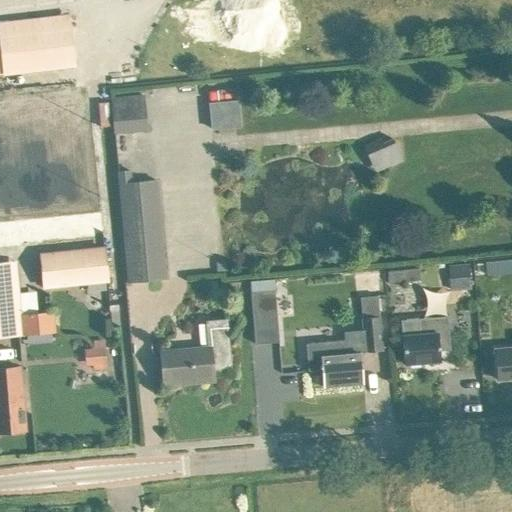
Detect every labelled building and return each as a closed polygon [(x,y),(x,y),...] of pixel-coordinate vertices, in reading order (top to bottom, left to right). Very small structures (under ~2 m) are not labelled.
[(4,29),(0,29),(0,74),(85,67),(80,13),(3,20),(4,29)] [(148,130),(144,95),(110,98),(114,134),(148,130)] [(215,103),(220,130),(249,125),(244,97),(215,103)] [(402,136),(372,146),(379,170),(409,160),(402,136)] [(130,170),(118,171),(119,184),(131,183),(130,170)] [(119,184),(126,262),(128,282),(165,278),(156,180),(131,183),(119,184)] [(44,286),(107,280),(104,248),(40,255),(44,286)] [(486,275),(505,273),(504,260),(485,262),(486,275)] [(10,262),(0,263),(0,336),(16,335),(14,315),(10,262)] [(467,262),(450,263),(452,290),(469,289),(467,262)] [(404,269),(387,271),(388,283),(405,281),(404,269)] [(274,291),(251,293),(255,344),(279,342),(274,291)] [(377,296),(360,297),(362,317),(363,329),(365,351),(365,352),(382,350),(379,316),(377,296)] [(45,312),(14,315),(16,335),(47,332),(45,312)] [(447,316),(400,320),(402,335),(402,343),(404,363),(440,360),(439,350),(450,349),(447,316)] [(207,322),(209,347),(161,352),(163,382),(184,380),(185,383),(213,380),(212,368),(218,368),(224,366),(228,361),(229,355),(229,349),(230,349),(227,320),(207,322)] [(345,339),(306,343),(308,369),(321,368),(322,373),(327,372),(328,386),(363,383),(362,363),(360,351),(365,351),(363,329),(344,331),(345,339)] [(91,370),(112,365),(107,339),(86,343),(91,370)] [(511,344),(495,346),(498,376),(511,374),(511,344)] [(0,368),(0,422),(1,432),(25,430),(23,410),(19,367),(0,368)]
